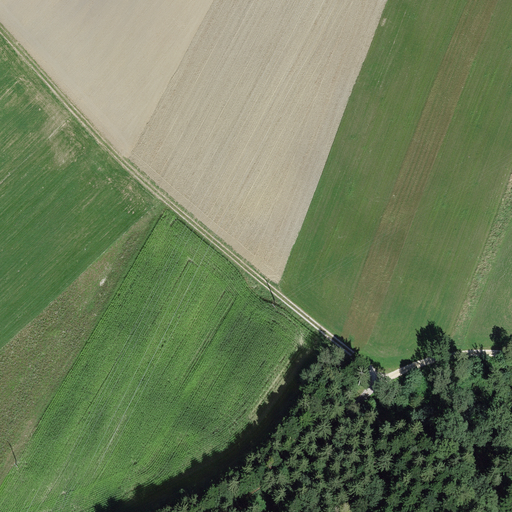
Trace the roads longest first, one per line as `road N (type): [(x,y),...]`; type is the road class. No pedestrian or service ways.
road 1 (track): [(0,30),(155,194),(375,381)]
road 2 (track): [(286,511),(375,381)]
road 3 (track): [(375,381),(453,354),(511,354)]
